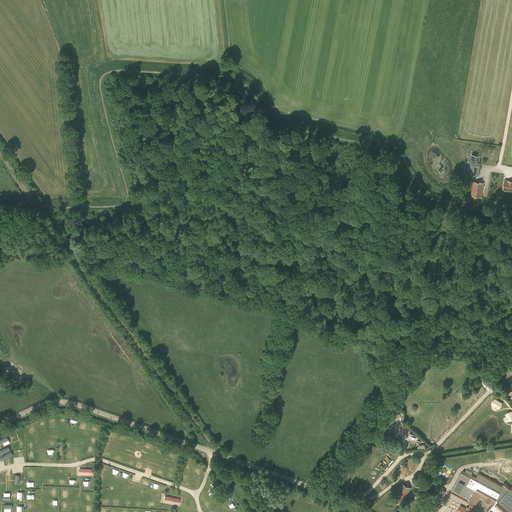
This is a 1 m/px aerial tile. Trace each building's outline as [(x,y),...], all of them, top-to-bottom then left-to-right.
[(467,174),(478,176),(480,163),(479,163),(480,156),(471,155),(470,162),(469,161),(467,174)] [(503,186),(503,189),(511,190),(511,181),(508,181),(504,180),(503,186)] [(467,181),(465,189),(469,189),(468,194),(471,194),(471,196),(482,197),(484,183),(473,181),(473,182),(467,181)] [(511,374),(511,373),(510,371),(511,369),(511,364),(499,373),(496,376),(501,382),(511,374)] [(409,458),(405,466),(413,470),(417,462),(409,458)] [(400,465),(397,471),(405,476),(409,469),(400,465)] [(462,471),(451,493),(466,502),(468,497),(471,499),(469,503),(475,506),(481,495),(495,502),(485,511),(511,511),(511,487),(511,486),(510,488),(504,483),(502,486),(483,475),(485,471),(480,468),(477,474),(470,470),(468,473),(473,475),(473,477),(462,471)] [(417,480),(416,490),(428,491),(429,481),(417,480)] [(397,494),(394,500),(401,504),(404,497),(405,498),(411,488),(401,483),(396,493),(397,494)] [(435,495),(444,497),(446,491),(436,488),(435,495)] [(416,492),(415,499),(425,500),(425,493),(416,492)]
